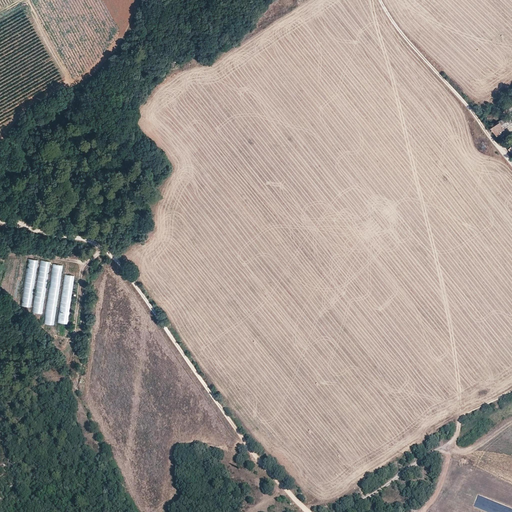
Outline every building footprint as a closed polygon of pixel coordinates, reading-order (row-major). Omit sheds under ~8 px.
[(506,114),(503,117),(508,124),(511,121),(506,114)] [(501,128),(508,124),(503,117),(498,120),(500,124),(499,125),(501,128)] [(498,120),(490,127),(496,135),(499,133),(497,131),(501,128),(499,125),(500,124),(498,120)] [(39,260),(27,258),(20,306),(31,307),(39,260)] [(51,262),(41,260),(31,312),(42,314),(51,262)] [(63,265),(52,264),(43,324),(54,325),(63,265)] [(75,276),(64,275),(57,322),(68,324),(75,276)]
